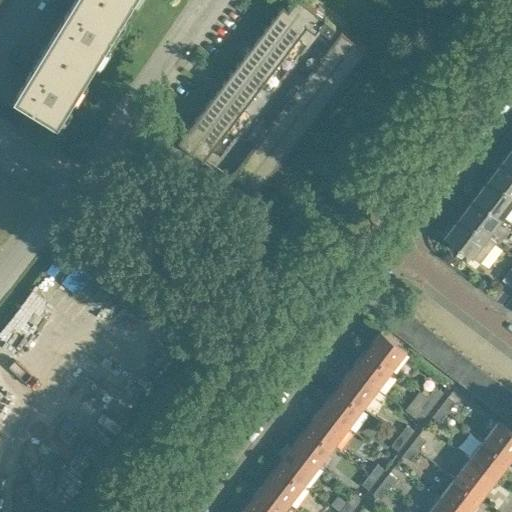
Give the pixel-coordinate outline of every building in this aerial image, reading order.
[(0,0),(0,8),(5,12),(12,1),(11,0),(0,0)] [(94,62),(130,4),(123,0),(74,0),(52,36),(94,62)] [(283,4),(178,140),(204,159),(209,152),(233,170),(230,173),(256,193),(367,48),(341,29),(339,32),(333,28),(336,25),(325,16),(324,17),(316,11),(317,10),(303,0),(294,0),(288,8),(283,4)] [(59,119),(94,62),(52,36),(17,94),(16,93),(15,95),(58,121),(59,119)] [(36,108),(17,96),(11,105),(30,117),(36,108)] [(511,162),(505,157),(490,176),(511,192),(511,162)] [(504,217),(511,205),(511,192),(490,176),(475,195),(504,217)] [(489,236),(490,235),(504,217),(475,195),(461,214),(489,236)] [(489,236),(461,214),(445,234),(474,256),(481,262),(498,241),(490,235),(489,236)] [(58,257),(73,269),(97,239),(82,227),(58,257)] [(95,243),(81,273),(101,282),(114,251),(95,243)] [(117,265),(102,284),(121,299),(136,280),(117,265)] [(511,284),(511,267),(503,278),(511,284)] [(401,335),(415,316),(405,309),(391,327),(401,335)] [(410,342),(425,323),(415,316),(401,335),(410,342)] [(420,349),(434,331),(425,323),(410,342),(420,349)] [(394,369),(409,350),(409,349),(383,329),(367,349),(394,369)] [(430,357),(444,338),(434,331),(420,349),(430,357)] [(453,345),(444,338),(430,357),(439,364),(453,345)] [(315,345),(247,440),(262,451),(330,356),(315,345)] [(449,371),(463,353),(453,345),(439,364),(449,371)] [(379,389),(394,369),(367,349),(352,368),(379,389)] [(473,360),(463,353),(449,371),(458,379),(473,360)] [(468,386),(482,367),(473,360),(458,379),(468,386)] [(478,393),(492,375),(482,367),(468,386),(478,393)] [(365,407),(379,389),(352,368),(338,387),(365,407)] [(487,401),(501,382),(492,375),(478,393),(487,401)] [(497,408),(511,389),(501,382),(487,401),(497,408)] [(436,401),(444,391),(437,385),(429,396),(436,401)] [(349,427),(365,407),(338,387),(323,406),(349,427)] [(506,415),(511,407),(511,390),(511,389),(497,408),(506,415)] [(457,400),(449,395),(441,405),(449,410),(457,400)] [(428,412),(436,401),(429,396),(421,406),(428,412)] [(441,421),(449,410),(441,405),(433,416),(441,421)] [(335,446),(349,427),(323,406),(308,425),(335,446)] [(511,427),(500,418),(499,419),(485,439),(510,458),(511,456),(511,427)] [(407,439),(415,429),(408,423),(400,434),(407,439)] [(320,465),(335,446),(308,425),(293,445),(320,465)] [(427,438),(420,432),(412,443),(419,448),(427,438)] [(399,450),(407,439),(400,434),(392,445),(399,450)] [(510,458),(485,439),(470,458),(496,478),(510,458)] [(411,458),(419,448),(412,443),(404,453),(411,458)] [(305,484),(320,465),(293,445),(278,464),(305,484)] [(496,478),(470,458),(455,477),(481,497),(496,478)] [(378,478),(385,467),(378,462),(370,472),(378,478)] [(290,504),(305,484),(278,464),(264,483),(290,504)] [(390,471),(383,481),(390,487),(398,476),(390,471)] [(370,488),(378,478),(370,472),(362,482),(370,488)] [(469,511),(481,497),(455,477),(441,496),(461,511),(469,511)] [(382,497),(390,487),(383,481),(374,492),(382,497)] [(261,511),(283,511),(290,504),(264,483),(249,502),(261,511)] [(461,511),(441,496),(428,511),(461,511)] [(342,511),(351,511),(356,506),(349,500),(341,511),(342,511)] [(261,511),(249,502),(241,511),(261,511)]
